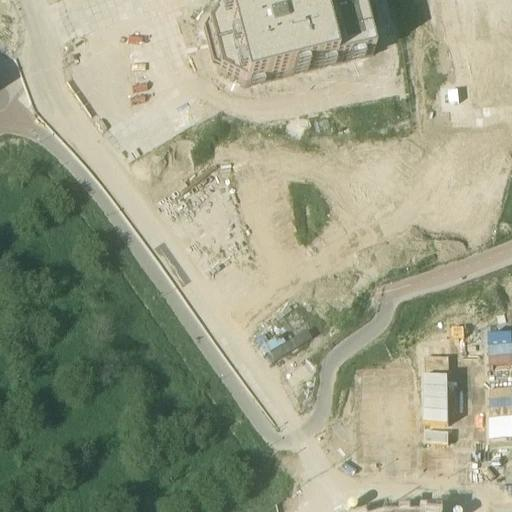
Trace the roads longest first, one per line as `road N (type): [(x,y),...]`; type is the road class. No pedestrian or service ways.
road 1 (residential): [(41,99),(322,508)]
road 2 (residential): [(322,508),(369,495),(458,496),(479,511)]
